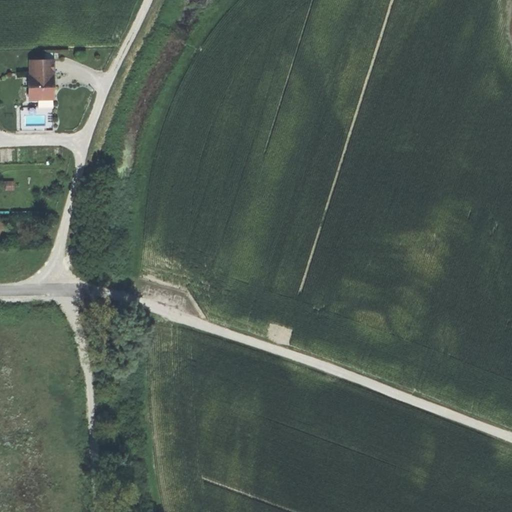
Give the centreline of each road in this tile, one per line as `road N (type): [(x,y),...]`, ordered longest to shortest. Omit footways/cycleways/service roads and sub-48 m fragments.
road 1 (track): [(0,288),(90,288),(511,435)]
road 2 (track): [(144,0),(83,137),(51,287)]
road 3 (track): [(66,287),(86,349),(98,511)]
